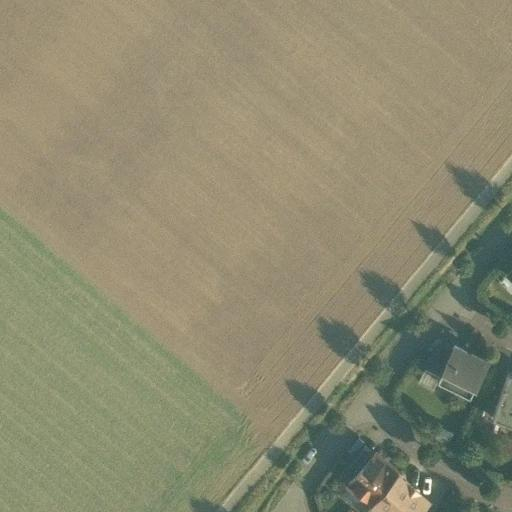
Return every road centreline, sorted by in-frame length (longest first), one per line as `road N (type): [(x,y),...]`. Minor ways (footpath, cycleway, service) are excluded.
road 1 (track): [(511,164),(222,511)]
road 2 (residential): [(362,403),(433,466),(511,499)]
road 3 (residential): [(450,295),(362,403)]
road 4 (residential): [(362,403),(291,504)]
